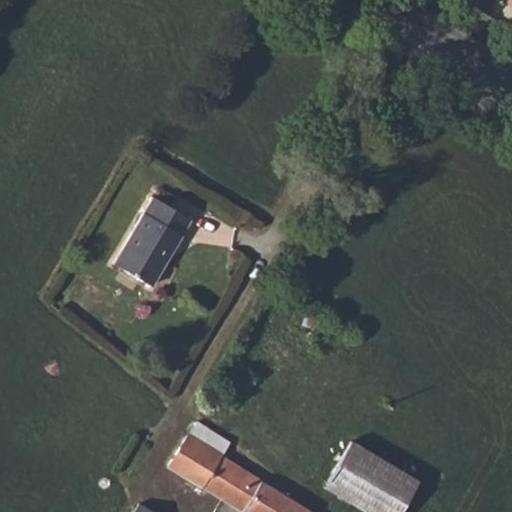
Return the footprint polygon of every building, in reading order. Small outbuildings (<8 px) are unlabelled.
[(511,0),(496,0),(496,1),(511,10),(511,0)] [(119,256),(154,279),(195,217),(159,194),(119,256)] [(170,457),(256,511),(323,511),(223,447),(229,437),(198,415),(170,457)] [(353,436),(325,477),(377,511),(392,511),(405,496),(416,476),(353,436)] [(125,511),(162,511),(135,497),(125,511)]
